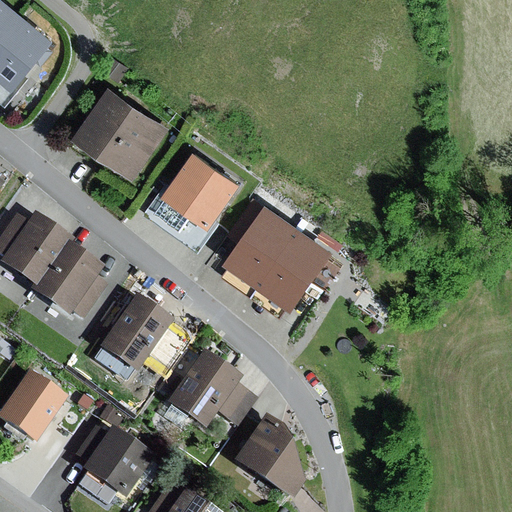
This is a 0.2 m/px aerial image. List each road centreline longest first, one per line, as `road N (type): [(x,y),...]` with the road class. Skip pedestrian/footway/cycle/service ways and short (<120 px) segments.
road 1 (residential): [(344,511),(314,416),(270,358),(22,156)]
road 2 (residential): [(54,0),(80,21),(89,45),(83,72),(22,156)]
